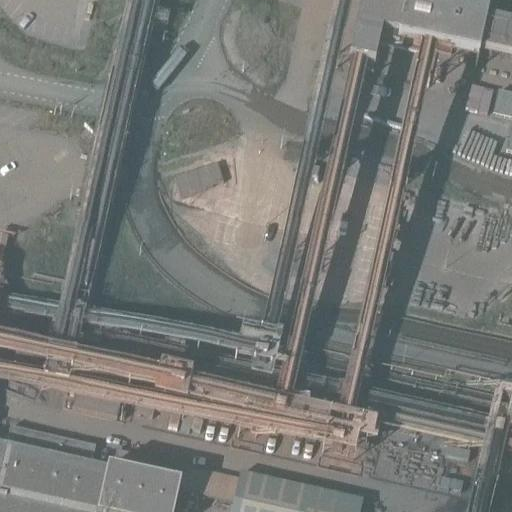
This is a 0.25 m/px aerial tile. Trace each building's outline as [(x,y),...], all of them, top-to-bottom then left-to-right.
[(477,115),(481,96),(482,92),(470,89),(469,94),(465,113),(477,115)] [(511,97),(497,94),(492,118),(511,122),(511,97)] [(222,195),(243,188),(230,148),(209,154),(222,195)] [(124,384),(79,374),(75,391),(68,389),(67,396),(74,397),(70,412),(115,423),(116,420),(122,422),(124,416),(117,415),(124,384)] [(0,511),(174,511),(177,497),(178,495),(209,502),(233,507),(232,509),(231,511),(359,511),(361,504),(240,477),(239,481),(238,483),(183,470),(184,469),(115,454),(111,473),(109,473),(108,473),(93,469),(92,469),(90,469),(95,449),(29,435),(9,430),(8,434),(5,449),(0,448),(0,511)]
